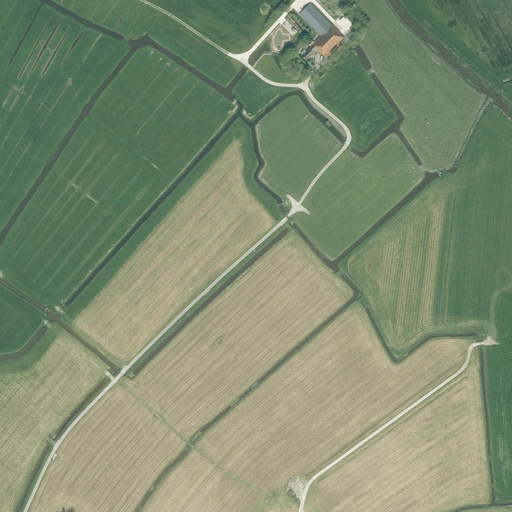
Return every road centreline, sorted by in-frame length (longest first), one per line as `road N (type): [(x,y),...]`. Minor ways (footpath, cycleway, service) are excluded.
road 1 (unclassified): [(26,511),(75,424),(289,217),(350,139),(303,85),(267,82),(240,59)]
road 2 (track): [(299,511),(312,478),(460,371),(470,348),(491,343)]
